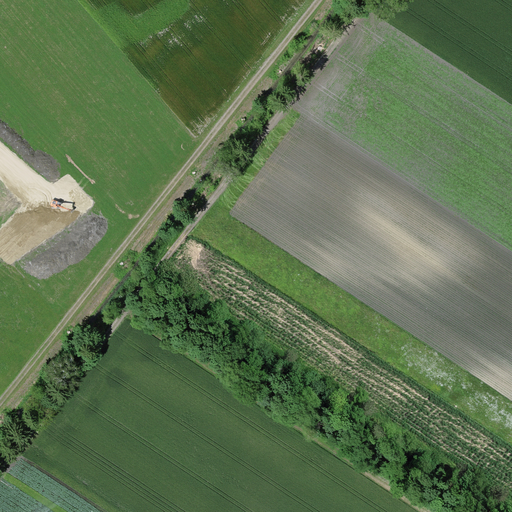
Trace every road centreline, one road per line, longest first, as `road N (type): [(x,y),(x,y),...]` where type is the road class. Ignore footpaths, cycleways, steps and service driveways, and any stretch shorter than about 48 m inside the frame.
road 1 (track): [(0,483),(43,439),(380,0)]
road 2 (track): [(310,0),(0,395)]
